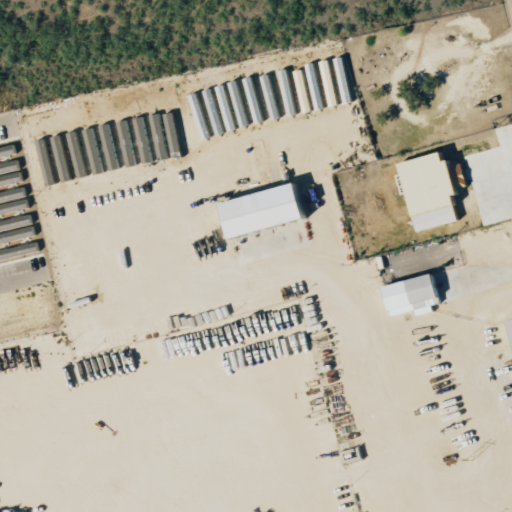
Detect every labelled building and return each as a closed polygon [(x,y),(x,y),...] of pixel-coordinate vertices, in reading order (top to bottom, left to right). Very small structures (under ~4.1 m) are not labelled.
[(345,104),(355,103),(347,57),(337,59),(345,104)] [(322,61),(331,107),(340,105),(330,59),(322,61)] [(295,72),(305,113),(314,111),(303,69),(295,72)] [(282,71),(284,82),(290,81),(288,70),(282,71)] [(270,76),(263,78),(274,118),(281,117),(270,76)] [(247,78),(256,124),(264,122),(256,77),(247,78)] [(248,126),(240,80),(232,82),(240,127),(248,126)] [(219,86),(227,131),(235,130),(226,85),(219,86)] [(224,133),(212,89),(205,91),(217,135),(224,133)] [(155,137),(162,137),(161,115),(154,115),(155,137)] [(137,118),(139,134),(146,133),(144,117),(137,118)] [(129,167),(138,165),(128,120),(119,122),(129,167)] [(113,170),(122,168),(110,124),(101,126),(113,170)] [(106,172),(94,127),(85,130),(97,174),(106,172)] [(70,133),(80,178),(89,176),(79,131),(70,133)] [(74,179),(63,135),(54,138),(66,182),(74,179)] [(47,140),(39,142),(51,186),(59,183),(47,140)] [(462,222),(458,204),(462,203),(460,194),(464,193),(457,159),(452,161),(450,153),(403,163),(406,174),(403,175),(407,194),(412,193),(420,231),(462,222)] [(0,164),(0,186),(25,182),(23,170),(22,171),(20,160),(0,164)] [(230,201),(238,237),(315,219),(306,183),(230,201)] [(0,202),(28,198),(27,189),(0,192),(0,202)] [(0,214),(31,207),(28,198),(0,204),(0,214)] [(33,213),(0,221),(0,231),(35,223),(33,213)] [(0,242),(38,237),(36,227),(0,233),(0,242)] [(0,250),(0,260),(40,252),(38,242),(0,250)] [(437,312),(434,300),(445,297),(441,274),(390,285),(396,315),(419,311),(420,315),(437,312)]
